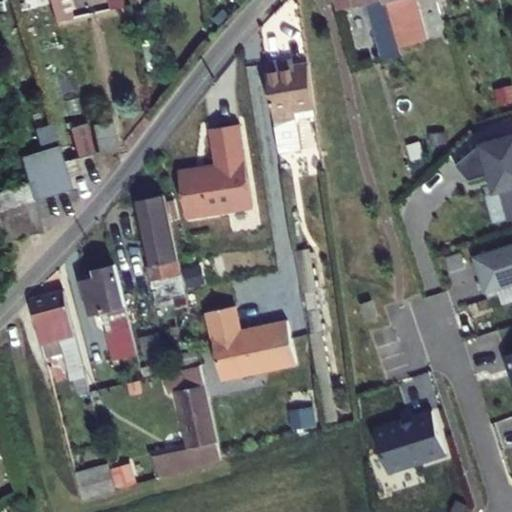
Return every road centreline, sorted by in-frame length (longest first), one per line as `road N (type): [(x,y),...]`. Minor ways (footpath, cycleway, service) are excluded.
road 1 (residential): [(264,0),(99,202),(0,306)]
road 2 (residential): [(439,307),(506,511)]
